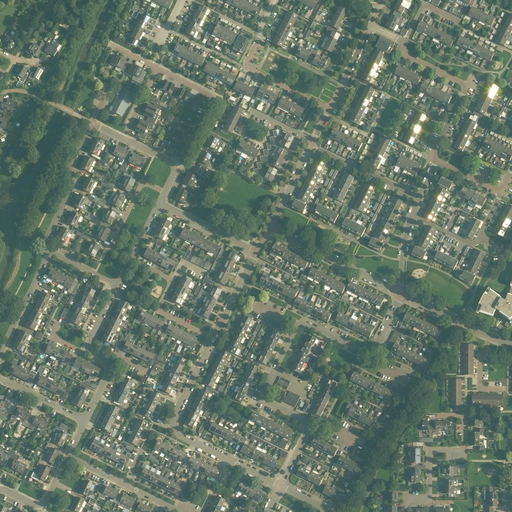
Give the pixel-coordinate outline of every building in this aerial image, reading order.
[(170,0),(166,0),(163,6),(169,9),(173,1),(170,0)] [(241,0),(240,0),(237,8),(243,11),(247,3),(241,0)] [(313,0),(310,7),(314,9),(318,0),(313,0)] [(398,0),(397,4),(405,8),(408,2),(409,3),(410,0),(398,0)] [(247,3),(243,11),(248,13),(252,5),(247,3)] [(349,7),(340,3),(337,9),(346,13),(347,14),(348,14),(346,13),(347,10),(349,10),(350,8),(349,7)] [(405,8),(397,4),(394,10),(395,10),(394,13),(401,17),(405,8)] [(208,9),(199,5),(196,11),(205,15),(208,9)] [(254,16),(258,8),(252,5),(248,13),(254,16)] [(472,7),(468,15),(474,18),(478,10),(472,7)] [(347,14),(346,13),(337,9),(335,15),(343,19),(344,19),(345,20),(345,19),(343,18),(344,15),(346,16),(347,14)] [(478,10),(474,18),(479,21),(484,13),(478,10)] [(205,15),(196,11),(194,16),(202,21),(205,15)] [(297,16),(288,12),(285,16),(295,21),(297,16)] [(147,25),(150,19),(138,13),(135,19),(139,21),(147,25)] [(388,21),(396,25),(399,19),(401,20),(402,17),(401,17),(394,13),(392,16),(391,15),(388,21)] [(485,24),(489,16),(484,13),(479,21),(485,24)] [(344,19),(343,19),(335,15),(332,20),(340,24),(342,25),(340,24),(342,21),(343,21),(344,19)] [(202,21),(194,16),(191,22),(199,26),(202,21)] [(295,21),(285,16),(284,20),(293,25),(295,21)] [(491,27),(495,19),(489,16),(485,24),(491,27)] [(282,24),(285,25),(291,29),(293,25),(284,20),(282,24)] [(329,26),(337,30),(338,27),(339,26),(341,27),(342,25),(340,24),(332,20),(329,26)] [(147,25),(139,21),(136,27),(144,31),(147,25)] [(396,25),(388,21),(386,27),(394,31),(396,25)] [(420,21),(416,29),(422,32),(426,25),(426,24),(420,21)] [(199,26),(191,22),(188,28),(196,32),(199,26)] [(280,28),(282,29),(289,33),(291,29),(285,25),(282,24),(280,28)] [(426,24),(426,25),(422,32),(428,35),(432,28),(432,27),(426,24)] [(216,36),(220,27),(221,27),(216,25),(212,34),(216,36)] [(501,31),(502,31),(510,35),(511,30),(511,29),(504,26),(501,31)] [(144,31),(136,27),(133,32),(141,36),(144,31)] [(221,27),(220,27),(216,36),(220,38),(224,29),(221,27)] [(432,27),(432,28),(428,35),(434,38),(438,30),(432,27)] [(185,34),(193,38),(196,32),(188,28),(185,34)] [(282,29),(280,28),(278,32),(287,36),(289,33),(282,29)] [(224,29),(220,38),(224,40),(228,31),(224,29)] [(439,41),(443,33),(438,30),(434,38),(439,41)] [(128,37),(138,42),(141,36),(133,32),(131,31),(128,37)] [(228,31),(224,40),(227,42),(232,33),(228,31)] [(328,38),(336,42),(337,41),(338,38),(340,38),(341,37),(341,36),(340,36),(340,35),(331,31),(328,38)] [(499,37),(507,41),(510,35),(502,31),(501,31),(499,37)] [(287,36),(278,32),(276,35),(285,40),(287,36)] [(232,33),(227,42),(231,44),(236,35),(232,33)] [(443,33),(439,41),(445,44),(449,36),(443,33)] [(236,35),(231,44),(234,45),(232,50),(240,53),(243,55),(250,41),(244,38),(239,35),(238,37),(236,36),(237,35),(236,35)] [(285,40),(276,35),(274,39),(283,44),(285,40)] [(15,45),(15,43),(16,41),(5,36),(2,43),(6,45),(5,49),(11,52),(13,47),(14,47),(15,45)] [(451,47),(455,38),(449,36),(445,44),(451,47)] [(460,36),(456,44),(462,47),(466,39),(460,36)] [(138,42),(128,37),(126,42),(128,43),(127,44),(135,48),(138,42)] [(380,37),(379,38),(378,42),(375,47),(378,49),(377,51),(376,50),(376,51),(383,54),(384,52),(389,54),(394,44),(380,37)] [(496,42),(504,47),(507,41),(499,37),(496,42)] [(336,42),(328,38),(326,43),(334,47),(335,44),(337,44),(338,42),(337,41),(336,42)] [(283,44),(274,39),(272,43),(281,48),(283,44)] [(468,50),(472,42),(466,39),(462,47),(468,50)] [(39,54),(46,44),(42,42),(38,48),(36,46),(34,45),(32,44),(31,45),(31,44),(30,46),(29,46),(27,49),(28,50),(26,52),(27,52),(26,52),(27,53),(33,57),(33,56),(33,57),(33,56),(34,56),(36,52),(39,54)] [(473,53),(477,45),(472,42),(468,50),(473,53)] [(297,51),(295,55),(300,58),(304,51),(299,48),(300,44),(298,43),(294,50),(297,51)] [(331,53),(333,49),(334,50),(335,48),(336,48),(334,47),(326,43),(323,49),(331,53)] [(58,47),(54,44),(53,46),(52,45),(52,46),(49,45),(47,49),(46,49),(44,51),(47,52),(46,53),(48,55),(49,54),(54,57),(57,51),(56,50),(58,47)] [(172,52),(177,55),(178,55),(182,47),(176,44),(172,52)] [(479,56),(483,48),(477,45),(473,53),(479,56)] [(182,47),(178,55),(184,58),(188,50),(182,47)] [(483,48),(479,56),(485,59),(489,51),(483,48)] [(188,50),(184,58),(189,61),(193,53),(188,50)] [(306,61),(308,58),(308,57),(311,58),(314,51),(311,50),(310,54),(304,51),(300,58),(306,61)] [(316,56),(317,53),(314,51),(311,58),(313,59),(311,63),(317,66),(321,58),(316,56)] [(383,56),(382,56),(383,54),(376,51),(373,57),(381,61),(383,56)] [(490,62),(494,53),(489,51),(485,59),(490,62)] [(195,64),(199,56),(193,53),(189,61),(195,64)] [(109,66),(110,64),(116,67),(120,58),(114,55),(112,60),(109,58),(106,64),(109,66)] [(199,56),(195,64),(201,67),(205,59),(199,56)] [(370,62),(378,66),(381,61),(373,57),(370,62)] [(120,58),(116,67),(121,70),(120,71),(124,73),(127,67),(123,66),(126,61),(120,58)] [(331,60),(328,58),(327,61),(321,58),(317,66),(323,69),(325,65),(327,67),(331,60)] [(367,68),(375,72),(378,66),(370,62),(367,68)] [(207,63),(203,71),(209,74),(213,66),(207,63)] [(127,67),(124,73),(127,75),(128,73),(134,76),(138,67),(132,64),(130,69),(127,67)] [(16,72),(17,72),(15,75),(18,76),(18,77),(18,78),(20,79),(19,81),(23,83),(27,76),(25,75),(25,73),(27,70),(20,66),(19,69),(18,68),(16,72)] [(214,77),(218,69),(213,66),(209,74),(214,77)] [(398,66),(394,74),(400,77),(404,69),(398,66)] [(144,76),(141,75),(144,70),(138,67),(134,76),(132,80),(140,84),(144,76)] [(36,72),(35,75),(31,73),(28,79),(34,82),(35,79),(38,81),(44,69),(38,68),(36,72)] [(364,74),(373,78),(375,72),(367,68),(364,74)] [(220,80),(224,72),(218,69),(214,77),(220,80)] [(404,69),(400,77),(406,80),(410,72),(404,69)] [(226,83),(230,75),(224,72),(220,80),(226,83)] [(410,72),(406,80),(412,83),(416,75),(410,72)] [(361,79),(370,83),(373,78),(364,74),(361,79)] [(231,86),(235,77),(230,75),(226,83),(231,86)] [(417,85),(418,83),(421,77),(416,75),(412,83),(417,85)] [(159,92),(160,89),(165,92),(170,83),(164,81),(162,85),(159,84),(156,90),(159,92)] [(237,81),(233,89),(239,92),(243,84),(237,81)] [(419,90),(420,90),(425,93),(429,85),(423,82),(422,85),(420,88),(419,90)] [(170,83),(165,92),(170,94),(169,97),(172,98),(175,92),(172,91),(175,86),(170,83)] [(498,88),(488,83),(486,87),(496,92),(498,88)] [(243,84),(239,92),(244,95),(248,87),(243,84)] [(429,85),(425,93),(431,96),(435,88),(429,85)] [(375,90),(367,86),(364,92),(372,96),(375,90)] [(248,87),(244,95),(250,98),(254,90),(248,87)] [(496,92),(486,87),(484,91),(494,96),(496,92)] [(121,88),(108,113),(114,116),(115,113),(122,117),(133,94),(125,90),(121,88)] [(262,99),(266,91),(260,88),(256,96),(262,99)] [(435,88),(431,96),(436,99),(440,91),(435,88)] [(181,100),(185,91),(180,89),(178,93),(175,92),(172,98),(175,99),(176,97),(181,100)] [(185,91),(181,100),(186,102),(185,105),(188,106),(191,100),(188,99),(190,94),(185,91)] [(266,91),(262,99),(267,101),(271,93),(266,91)] [(442,102),(446,94),(440,91),(436,99),(442,102)] [(494,96),(484,91),(482,95),(483,95),(492,100),(494,96)] [(361,98),(369,102),(372,96),(364,92),(361,98)] [(271,93),(267,101),(273,104),(277,96),(271,93)] [(448,105),(452,97),(446,94),(442,102),(448,105)] [(492,100),(483,95),(482,95),(480,99),(490,104),(492,100)] [(197,108),(201,99),(196,96),(193,101),(191,100),(188,106),(193,109),(194,106),(197,108)] [(283,109),(287,101),(281,98),(277,106),(283,109)] [(358,103),(366,107),(369,102),(361,98),(358,103)] [(490,104),(480,99),(478,103),(488,108),(490,104)] [(10,100),(8,105),(2,102),(1,104),(0,104),(0,105),(0,110),(10,114),(11,109),(14,110),(16,110),(16,108),(17,108),(18,103),(10,100)] [(287,101),(283,109),(289,112),(293,104),(287,101)] [(366,107),(358,103),(355,109),(363,113),(366,107)] [(476,107),(486,112),(488,108),(478,103),(476,107)] [(153,107),(148,104),(146,109),(154,114),(157,109),(159,110),(161,107),(155,104),(153,107)] [(294,115),(298,107),(293,104),(289,112),(294,115)] [(243,111),(235,107),(232,113),(240,117),(243,111)] [(304,109),(304,110),(298,107),(294,115),(300,118),(299,119),(303,121),(305,115),(308,110),(304,109)] [(474,111),(484,116),(486,112),(476,107),(474,111)] [(438,111),(432,108),(430,112),(429,114),(435,116),(438,111)] [(158,116),(154,114),(146,109),(143,115),(148,117),(147,120),(154,124),(158,116)] [(363,113),(355,109),(352,115),(361,119),(363,113)] [(240,117),(232,113),(229,118),(237,122),(240,117)] [(426,117),(418,113),(415,119),(423,123),(426,117)] [(479,118),(471,114),(468,120),(476,124),(479,118)] [(8,124),(11,117),(5,115),(4,119),(0,117),(0,126),(3,128),(5,123),(8,124)] [(350,120),(358,125),(361,119),(352,115),(350,120)] [(179,126),(188,130),(190,125),(185,123),(187,120),(181,117),(179,120),(182,121),(179,126)] [(237,122),(229,118),(226,124),(234,128),(237,122)] [(412,124),(420,128),(423,123),(415,119),(412,124)] [(138,125),(146,129),(147,127),(152,129),(154,124),(147,120),(145,123),(140,120),(138,125)] [(476,124),(468,120),(465,125),(473,129),(476,124)] [(231,134),(234,128),(226,124),(223,130),(222,129),(220,132),(226,135),(228,132),(231,134)] [(409,130),(417,134),(420,128),(412,124),(409,130)] [(139,136),(144,139),(147,134),(146,133),(145,132),(146,129),(138,125),(135,131),(140,133),(139,136)] [(473,129),(465,125),(462,131),(470,135),(473,129)] [(188,130),(179,126),(177,131),(173,130),(172,132),(179,136),(180,133),(185,136),(188,130)] [(334,129),(330,137),(335,140),(339,132),(334,129)] [(406,135),(415,140),(417,134),(409,130),(406,135)] [(171,142),(180,146),(182,141),(177,139),(179,136),(172,132),(170,131),(169,134),(170,137),(170,138),(173,139),(171,142)] [(470,135),(462,131),(460,136),(468,140),(470,135)] [(339,132),(335,140),(341,143),(345,135),(339,132)] [(478,132),(477,135),(480,136),(479,138),(483,140),(486,135),(478,132)] [(293,138),(285,134),(282,140),(290,144),(293,138)] [(345,135),(341,143),(347,146),(351,138),(345,135)] [(404,141),(412,145),(415,140),(406,135),(404,141)] [(208,141),(216,145),(221,148),(222,144),(222,142),(220,141),(222,139),(216,136),(214,138),(210,136),(208,141)] [(391,140),(383,136),(380,142),(380,143),(388,147),(391,140)] [(468,140),(460,136),(457,142),(465,146),(468,140)] [(95,138),(94,140),(91,146),(99,150),(101,151),(105,142),(95,138)] [(351,138),(347,146),(352,149),(356,141),(351,138)] [(486,138),(481,148),(486,150),(490,140),(491,140),(486,138)] [(280,145),(285,148),(288,149),(290,144),(282,140),(280,145)] [(491,140),(490,140),(486,150),(490,152),(494,142),(491,140)] [(162,144),(161,146),(163,148),(164,150),(170,153),(172,152),(174,150),(177,152),(180,146),(171,142),(168,141),(166,144),(167,144),(166,146),(162,144)] [(216,145),(208,141),(205,146),(210,148),(208,151),(216,155),(220,148),(221,148),(216,145)] [(356,141),(352,149),(358,152),(362,144),(356,141)] [(240,142),(236,150),(242,153),(246,145),(240,142)] [(388,147),(380,143),(380,142),(377,148),(385,152),(388,147)] [(454,148),(462,152),(465,146),(457,142),(454,148)] [(494,142),(490,152),(493,154),(498,144),(494,142)] [(498,144),(493,154),(497,156),(502,146),(498,144)] [(246,145),(242,153),(248,155),(252,147),(246,145)] [(88,152),(96,156),(99,150),(91,146),(88,152)] [(117,146),(113,154),(118,157),(123,149),(117,146)] [(501,158),(506,148),(502,146),(497,156),(501,158)] [(253,158),(257,150),(252,147),(248,155),(248,156),(246,159),(251,161),(253,158)] [(287,152),(279,147),(275,154),(283,158),(284,157),(285,154),(287,154),(288,153),(287,152)] [(385,152),(377,148),(374,154),(382,158),(385,152)] [(505,160),(510,150),(506,148),(501,158),(505,160)] [(124,160),(128,152),(123,149),(118,157),(124,160)] [(200,156),(209,161),(211,162),(212,162),(214,158),(214,159),(216,155),(208,151),(207,154),(203,152),(200,156)] [(133,154),(129,163),(135,165),(139,157),(133,154)] [(281,163),(282,160),(284,160),(285,158),(286,158),(284,157),(283,158),(275,154),(273,159),(281,163)] [(382,158),(374,154),(371,159),(380,163),(382,158)] [(209,161),(200,156),(198,161),(202,163),(201,166),(207,169),(208,166),(209,167),(211,162),(209,161)] [(401,156),(396,165),(400,168),(405,158),(401,156)] [(94,161),(86,157),(83,162),(91,166),(94,161)] [(141,168),(145,160),(139,157),(135,165),(141,168)] [(404,169),(409,160),(405,158),(400,168),(404,169)] [(278,169),(280,165),(281,166),(282,164),(283,164),(281,163),(273,159),(270,165),(278,169)] [(377,169),(379,165),(380,163),(371,159),(369,165),(377,169)] [(326,164),(318,160),(315,165),(323,169),(325,170),(326,168),(324,167),(326,164)] [(409,160),(404,169),(408,171),(413,162),(409,160)] [(80,168),(88,172),(91,166),(83,162),(82,163),(82,162),(80,166),(81,166),(80,168)] [(413,162),(408,171),(412,173),(417,164),(413,162)] [(417,164),(412,173),(416,175),(421,166),(417,164)] [(322,172),(323,169),(315,165),(313,170),(321,174),(323,175),(324,173),(322,172)] [(195,167),(192,172),(194,173),(199,176),(201,176),(202,173),(204,174),(207,169),(201,166),(199,169),(195,167)] [(266,173),(274,177),(277,171),(269,167),(266,173)] [(319,177),(321,174),(313,170),(310,174),(318,179),(320,180),(321,178),(319,177)] [(186,178),(194,183),(196,180),(197,180),(199,176),(194,173),(193,175),(188,173),(186,178)] [(274,177),(266,173),(263,179),(271,183),(274,177)] [(317,182),(318,179),(310,174),(308,179),(316,183),(316,184),(318,184),(319,183),(317,182)] [(346,174),(344,177),(342,176),(341,178),(343,179),(351,183),(354,178),(346,174)] [(134,181),(126,177),(123,183),(132,187),(134,181)] [(447,192),(446,191),(447,189),(449,190),(456,194),(457,191),(451,187),(453,182),(442,177),(438,185),(440,186),(439,188),(438,188),(447,192)] [(95,182),(87,178),(86,180),(85,179),(83,183),(84,183),(84,184),(92,188),(95,182)] [(194,183),(186,178),(183,184),(187,186),(186,188),(192,191),(194,187),(192,186),(194,183)] [(314,187),(316,184),(316,183),(308,179),(305,184),(314,188),(313,188),(315,189),(316,188),(314,187)] [(343,179),(341,182),(340,181),(339,183),(340,184),(341,184),(349,188),(351,183),(343,179)] [(120,188),(129,193),(132,187),(123,183),(120,188)] [(81,189),(89,194),(92,188),(84,184),(81,189)] [(312,191),(313,188),(314,188),(305,184),(303,189),(311,193),(313,194),(314,192),(312,191)] [(340,184),(339,187),(337,186),(336,188),(338,189),(338,188),(346,193),(349,188),(341,184),(340,184)] [(375,188),(367,184),(364,189),(372,193),(374,194),(375,193),(373,192),(375,188)] [(465,199),(469,190),(463,187),(463,188),(461,187),(459,190),(461,191),(459,196),(465,199)] [(186,198),(188,199),(192,191),(186,188),(184,191),(180,189),(178,194),(186,198)] [(338,189),(337,192),(335,191),(334,193),(336,193),(344,197),(346,193),(338,188),(338,189)] [(444,197),(446,194),(448,195),(449,193),(447,192),(438,188),(436,193),(444,197)] [(310,196),(311,193),(303,189),(301,194),(309,198),(311,199),(311,197),(310,196)] [(371,197),(372,193),(364,189),(362,194),(370,198),(371,199),(372,198),(371,197)] [(469,205),(475,193),(469,190),(465,199),(469,200),(468,204),(469,205)] [(124,197),(116,193),(113,198),(123,203),(125,200),(123,199),(124,197)] [(341,202),(344,197),(336,193),(334,196),(333,196),(332,197),(341,202)] [(442,202),(443,198),(445,199),(446,198),(444,197),(436,193),(434,198),(442,202)] [(480,196),(475,193),(469,205),(473,207),(472,208),(474,209),(476,204),(480,196)] [(87,198),(78,194),(76,200),(84,204),(87,198)] [(188,199),(186,198),(178,194),(175,200),(183,204),(185,200),(187,201),(188,199)] [(306,202),(306,203),(308,204),(309,202),(307,201),(309,198),(301,194),(298,199),(299,199),(306,202)] [(368,201),(370,198),(362,194),(359,199),(367,203),(369,204),(370,202),(368,201)] [(480,196),(476,204),(482,207),(486,199),(480,196)] [(110,204),(119,208),(120,206),(121,207),(123,203),(113,198),(110,204)] [(395,198),(393,202),(391,201),(390,203),(392,203),(400,207),(403,202),(395,198)] [(439,207),(439,206),(441,203),(443,204),(444,203),(442,202),(434,198),(431,202),(439,207)] [(292,208),(303,213),(305,208),(313,212),(314,210),(306,206),(307,206),(305,205),(306,202),(299,199),(298,201),(296,200),(292,208)] [(366,206),(367,203),(359,199),(357,204),(365,208),(367,209),(368,207),(366,206)] [(73,206),(81,210),(84,204),(76,200),(73,206)] [(437,211),(438,208),(440,209),(441,207),(439,206),(439,207),(431,202),(429,207),(437,211)] [(392,203),(390,206),(389,206),(388,207),(398,212),(400,207),(392,203)] [(354,209),(362,213),(364,214),(365,212),(363,211),(365,208),(357,204),(354,209)] [(319,205),(314,214),(319,216),(324,208),(319,205)] [(398,212),(388,207),(387,207),(385,212),(387,213),(395,217),(398,212)] [(435,216),(436,213),(438,214),(439,212),(437,211),(429,207),(426,212),(434,216),(435,216)] [(324,208),(319,216),(324,219),(329,210),(324,208)] [(116,213),(108,209),(105,215),(113,219),(116,213)] [(503,213),(511,217),(511,212),(505,209),(503,213)] [(329,210),(324,219),(329,221),(333,212),(329,210)] [(80,216),(72,212),(69,218),(77,222),(80,216)] [(334,223),(338,215),(333,212),(329,221),(334,223)] [(424,217),(432,221),(434,218),(436,219),(436,217),(435,216),(434,216),(426,212),(424,217)] [(387,213),(385,216),(384,215),(383,217),(385,218),(393,222),(395,217),(387,213)] [(501,217),(511,222),(511,219),(511,217),(503,213),(501,217)] [(102,221),(110,225),(113,219),(105,215),(102,221)] [(499,221),(509,226),(511,222),(501,217),(499,221)] [(66,223),(74,227),(77,222),(69,218),(66,223)] [(385,218),(383,221),(381,220),(381,222),(382,223),(390,227),(393,222),(385,218)] [(481,222),(473,218),(470,224),(478,228),(481,222)] [(170,223),(162,219),(159,225),(168,229),(170,223)] [(346,219),(342,227),(347,230),(351,221),(346,219)] [(352,232),(356,224),(351,221),(347,230),(352,232)] [(497,225),(507,229),(509,226),(499,221),(497,225)] [(382,223),(381,226),(379,225),(378,227),(380,227),(388,231),(390,227),(382,223)] [(356,235),(361,226),(356,224),(352,232),(356,235)] [(478,228),(470,224),(467,230),(475,234),(478,228)] [(168,229),(159,225),(157,230),(165,234),(168,229)] [(495,229),(505,233),(507,229),(497,225),(495,229)] [(110,231),(101,226),(99,232),(107,236),(110,231)] [(361,237),(366,228),(361,226),(356,235),(361,237)] [(434,234),(435,232),(436,230),(428,226),(425,231),(433,235),(435,236),(436,234),(434,234)] [(73,233),(62,227),(59,233),(67,237),(69,234),(71,235),(73,233)] [(380,227),(378,231),(377,230),(376,232),(377,232),(386,236),(388,231),(380,227)] [(178,239),(179,238),(185,240),(189,232),(183,229),(181,233),(179,232),(178,234),(176,238),(178,239)] [(493,233),(503,237),(505,233),(495,229),(493,233)] [(164,241),(162,240),(165,234),(157,230),(154,236),(158,238),(157,240),(158,241),(162,243),(164,241)] [(464,236),(472,240),(475,234),(467,230),(464,236)] [(432,238),(433,235),(425,231),(423,236),(431,240),(433,241),(434,239),(432,238)] [(96,238),(104,242),(107,236),(99,232),(96,238)] [(191,243),(195,235),(189,232),(185,240),(191,243)] [(377,232),(376,235),(374,235),(373,236),(376,238),(376,237),(382,241),(383,241),(386,236),(377,232)] [(56,239),(64,243),(67,237),(59,233),(56,239)] [(196,246),(200,238),(195,235),(191,243),(196,246)] [(369,246),(380,252),(383,244),(381,243),(382,241),(376,237),(376,238),(375,240),(373,239),(372,239),(365,235),(363,237),(371,241),(369,246)] [(429,243),(431,240),(423,236),(420,241),(428,245),(430,246),(431,244),(429,243)] [(202,249),(206,241),(200,238),(196,246),(202,249)] [(206,241),(202,249),(208,252),(212,243),(206,241)] [(427,248),(428,245),(420,241),(418,245),(419,246),(425,249),(426,249),(428,250),(429,249),(427,248)] [(100,246),(91,242),(89,248),(97,252),(100,246)] [(212,243),(208,252),(213,254),(212,256),(215,258),(218,252),(215,251),(218,246),(212,243)] [(275,244),(271,252),(276,255),(280,247),(275,244)] [(422,260),(425,255),(433,259),(434,256),(424,251),(425,249),(419,246),(418,248),(416,247),(412,255),(422,260)] [(282,258),(286,250),(280,247),(276,255),(282,258)] [(86,254),(94,258),(97,252),(89,248),(86,254)] [(147,249),(143,257),(149,260),(153,252),(147,249)] [(234,250),(230,253),(227,258),(235,262),(238,257),(235,255),(237,252),(234,250)] [(288,261),(292,253),(286,250),(282,258),(288,261)] [(474,256),(482,260),(485,254),(477,250),(475,254),(473,253),(472,255),(474,256)] [(155,263),(159,254),(153,252),(149,260),(155,263)] [(438,252),(434,260),(439,263),(443,254),(438,252)] [(293,264),(297,256),(292,253),(288,261),(293,264)] [(159,254),(155,263),(160,265),(164,257),(159,254)] [(444,265),(448,257),(443,254),(439,263),(444,265)] [(299,267),(303,258),(297,256),(293,264),(299,267)] [(474,256),(473,259),(471,258),(470,260),(472,261),(472,260),(480,265),(482,260),(474,256)] [(166,268),(170,260),(164,257),(160,265),(166,268)] [(174,267),(176,269),(179,263),(177,261),(176,263),(173,262),(174,259),(171,257),(170,260),(166,268),(172,271),(174,267)] [(449,267),(453,259),(448,257),(444,265),(449,267)] [(235,262),(227,258),(224,264),(232,268),(235,262)] [(303,258),(299,267),(301,268),(300,270),(301,271),(303,272),(300,278),(303,279),(305,276),(309,268),(306,267),(309,261),(303,258)] [(454,270),(458,261),(453,259),(449,267),(454,270)] [(472,261),(470,264),(468,263),(468,264),(469,265),(477,269),(480,265),(472,260),(472,261)] [(221,270),(230,274),(232,268),(224,264),(221,270)] [(469,265),(468,268),(466,268),(465,269),(468,270),(474,274),(475,274),(477,269),(469,265)] [(308,277),(314,279),(318,271),(318,270),(315,268),(314,270),(312,268),(312,269),(309,268),(305,276),(307,278),(308,277)] [(465,271),(464,272),(457,268),(455,270),(463,274),(461,279),(472,285),(475,277),(473,276),(474,274),(468,270),(467,272),(465,271)] [(51,270),(47,278),(53,281),(57,273),(51,270)] [(218,275),(220,276),(227,280),(230,274),(221,270),(218,275)] [(319,282),(323,274),(318,271),(314,279),(319,282)] [(58,284),(62,276),(62,275),(57,273),(53,281),(58,284)] [(325,285),(329,277),(323,274),(319,282),(325,285)] [(62,275),(62,276),(58,284),(64,286),(68,278),(62,275)] [(216,281),(224,285),(227,280),(220,276),(218,275),(216,281)] [(264,275),(260,283),(266,286),(270,278),(264,275)] [(331,288),(335,280),(329,277),(325,285),(331,288)] [(72,285),(74,281),(68,278),(64,286),(62,290),(65,291),(67,288),(69,289),(68,292),(68,293),(70,294),(71,292),(73,288),(74,286),(72,285)] [(179,284),(187,288),(190,282),(182,278),(179,284)] [(270,278),(266,286),(271,289),(275,281),(270,278)] [(336,291),(340,283),(335,280),(331,288),(336,291)] [(275,281),(271,289),(277,291),(281,283),(275,281)] [(352,293),(356,285),(350,282),(346,290),(352,293)] [(281,283),(277,291),(282,294),(287,286),(281,283)] [(342,294),(346,286),(340,283),(336,291),(342,294)] [(95,292),(92,290),(94,287),(87,284),(85,287),(87,288),(84,293),(92,298),(95,292)] [(187,288),(179,284),(176,289),(185,293),(187,288)] [(358,296),(362,288),(356,285),(352,293),(358,296)] [(210,292),(218,296),(221,290),(213,286),(210,292)] [(287,286),(282,294),(288,297),(292,289),(287,286)] [(294,300),(298,292),(300,289),(297,287),(295,291),(292,289),(288,297),(294,300)] [(363,299),(367,291),(362,288),(358,296),(363,299)] [(511,295),(509,295),(507,300),(506,302),(501,299),(502,298),(490,290),(488,288),(486,291),(485,293),(484,295),(483,297),(482,298),(482,299),(481,301),(480,303),(479,305),(478,307),(477,312),(493,317),(494,312),(495,311),(499,313),(508,320),(505,325),(509,328),(511,324),(511,295)] [(185,293),(176,289),(174,295),(182,299),(185,293)] [(369,301),(373,293),(367,291),(363,299),(369,301)] [(40,298),(48,302),(51,296),(53,297),(54,295),(48,292),(47,294),(43,292),(40,298)] [(207,298),(216,302),(218,296),(210,292),(207,298)] [(81,299),(89,303),(92,298),(84,293),(81,299)] [(374,304),(378,296),(373,293),(369,301),(374,304)] [(182,299),(174,295),(171,301),(179,305),(182,299)] [(378,296),(374,304),(380,307),(384,299),(378,296)] [(299,308),(303,300),(298,297),(293,305),(299,308)] [(48,302),(40,298),(37,304),(45,308),(48,302)] [(205,303),(213,307),(216,302),(207,298),(205,303)] [(78,305),(87,309),(89,303),(81,299),(78,305)] [(303,300),(299,308),(305,311),(309,303),(303,300)] [(309,303),(305,311),(310,314),(315,306),(312,305),(313,304),(313,303),(313,302),(312,301),(310,300),(309,303)] [(129,302),(127,304),(121,301),(118,306),(126,311),(130,313),(131,311),(127,309),(129,305),(133,307),(134,304),(129,302)] [(202,309),(210,313),(213,307),(205,303),(202,309)] [(45,308),(37,304),(34,309),(42,313),(42,314),(45,315),(46,313),(45,311),(44,311),(45,308)] [(75,310),(84,315),(87,309),(78,305),(75,310)] [(124,314),(126,311),(118,306),(115,312),(124,316),(123,317),(126,318),(127,319),(128,318),(128,319),(129,318),(128,317),(128,316),(124,314)] [(315,306),(310,314),(316,317),(320,309),(315,306)] [(40,319),(42,314),(42,313),(34,309),(31,315),(40,319)] [(210,313),(202,309),(199,315),(207,319),(210,313)] [(320,309),(316,317),(322,320),(326,311),(320,309)] [(73,316),(81,320),(84,315),(75,310),(73,316)] [(326,311),(322,320),(328,323),(330,317),(333,318),(336,313),(333,311),(332,314),(326,311)] [(113,317),(121,322),(122,322),(126,325),(127,323),(126,322),(124,321),(126,318),(123,317),(124,316),(115,312),(113,317)] [(139,321),(143,322),(147,314),(142,312),(139,318),(136,316),(133,322),(138,324),(139,321)] [(341,324),(345,315),(339,313),(338,314),(336,313),(333,318),(336,320),(335,321),(341,324)] [(408,324),(413,316),(407,313),(403,321),(405,323),(404,326),(407,327),(408,324)] [(145,323),(148,325),(149,325),(153,317),(147,314),(143,322),(140,329),(142,330),(145,323)] [(40,319),(31,315),(28,321),(37,325),(40,319)] [(345,315),(341,324),(347,326),(351,318),(345,315)] [(78,325),(81,320),(73,316),(70,321),(78,325)] [(241,322),(249,326),(252,321),(244,316),(241,322)] [(413,316),(408,324),(414,327),(418,319),(413,316)] [(121,322),(113,317),(110,323),(118,327),(118,328),(122,330),(123,327),(120,326),(122,322),(121,322)] [(151,326),(154,328),(158,320),(153,317),(149,325),(148,325),(146,329),(148,330),(151,326)] [(351,318),(347,326),(352,329),(356,321),(351,318)] [(418,319),(414,327),(420,330),(424,321),(418,319)] [(156,329),(159,331),(157,335),(160,336),(163,330),(161,329),(164,323),(158,320),(154,328),(152,332),(154,333),(156,329)] [(37,325),(28,321),(26,326),(34,331),(37,325)] [(356,321),(352,329),(358,332),(362,324),(356,321)] [(425,333),(429,324),(424,321),(420,330),(425,333)] [(238,328),(246,332),(249,326),(241,322),(238,328)] [(116,331),(118,328),(118,327),(110,323),(107,328),(115,333),(119,335),(122,336),(123,334),(116,331)] [(362,324),(358,332),(364,335),(369,324),(366,323),(365,325),(362,324)] [(369,324),(364,335),(370,338),(374,330),(375,327),(369,324)] [(429,324),(425,333),(431,335),(435,327),(429,324)] [(170,336),(175,328),(169,325),(165,333),(163,332),(161,336),(165,338),(167,334),(170,336)] [(271,333),(280,337),(283,331),(280,330),(278,329),(275,328),(274,327),(274,328),(271,333)] [(435,327),(431,335),(436,338),(436,340),(439,341),(442,335),(439,334),(441,330),(435,327)] [(113,336),(115,333),(107,328),(104,334),(113,338),(112,339),(116,341),(117,338),(113,336)] [(172,337),(176,339),(180,331),(175,328),(170,336),(167,343),(169,344),(172,337)] [(235,333),(243,337),(246,332),(238,328),(235,333)] [(18,336),(27,340),(30,334),(21,330),(18,336)] [(186,333),(180,331),(176,339),(170,349),(172,350),(173,348),(174,346),(174,347),(176,343),(179,345),(181,341),(181,342),(186,333)] [(183,343),(187,344),(191,336),(186,333),(181,342),(181,341),(179,345),(179,346),(181,347),(183,343)] [(232,339),(240,343),(243,337),(235,333),(232,339)] [(269,339),(277,343),(280,337),(271,333),(269,339)] [(111,342),(112,339),(113,338),(104,334),(102,340),(109,343),(109,344),(114,346),(115,344),(111,342)] [(306,341),(314,345),(317,340),(309,335),(306,341)] [(27,340),(18,336),(16,342),(24,346),(27,340)] [(197,339),(191,336),(187,344),(183,351),(185,352),(189,345),(193,347),(197,339)] [(135,341),(126,337),(123,342),(123,343),(125,344),(122,350),(128,353),(132,345),(133,345),(135,341)] [(229,345),(237,349),(240,343),(232,339),(229,345)] [(266,344),(274,349),(277,343),(269,339),(266,344)] [(314,345),(306,341),(303,347),(311,351),(314,345)] [(27,348),(24,346),(16,342),(13,348),(17,350),(16,352),(21,355),(23,353),(24,353),(27,348)] [(136,347),(133,345),(132,345),(128,353),(134,356),(138,347),(138,348),(140,344),(138,343),(136,347)] [(401,346),(395,343),(395,344),(393,347),(392,350),(391,351),(397,354),(401,346)] [(51,356),(55,347),(49,344),(47,349),(44,347),(41,353),(44,355),(45,353),(51,356)] [(141,349),(138,348),(138,347),(134,356),(139,358),(143,350),(144,351),(146,345),(144,344),(141,349)] [(263,350),(271,354),(274,349),(266,344),(263,350)] [(237,349),(229,345),(226,350),(234,355),(237,349)] [(401,346),(397,354),(403,357),(407,349),(401,346)] [(56,358),(61,350),(55,347),(51,356),(56,358)] [(311,351),(303,347),(300,353),(308,357),(311,351)] [(147,352),(144,351),(143,350),(139,358),(144,361),(149,353),(151,349),(149,348),(147,352)] [(407,349),(403,357),(408,360),(412,352),(407,349)] [(473,355),(473,351),(464,351),(464,349),(461,349),(461,352),(464,352),(464,355),(464,357),(473,357),(473,355)] [(56,358),(62,361),(66,353),(61,350),(56,358)] [(218,356),(226,360),(229,354),(221,350),(218,356)] [(260,356),(268,360),(271,354),(263,350),(260,356)] [(149,353),(144,361),(150,364),(152,361),(155,362),(158,356),(159,353),(154,351),(152,355),(149,353)] [(412,352),(408,360),(414,363),(418,355),(412,352)] [(72,356),(66,353),(62,361),(61,364),(65,366),(67,364),(68,364),(72,356)] [(173,357),(177,359),(175,362),(175,363),(183,367),(186,361),(183,360),(185,358),(175,353),(173,357)] [(308,357),(300,353),(297,358),(305,362),(308,357)] [(418,355),(414,363),(419,366),(424,357),(423,357),(418,355)] [(425,369),(429,360),(431,358),(425,355),(423,357),(424,357),(419,366),(425,369)] [(215,361),(223,366),(226,360),(218,356),(215,361)] [(268,360),(260,356),(257,361),(247,356),(246,359),(253,363),(259,366),(260,363),(265,366),(268,360)] [(79,369),(83,361),(77,358),(73,367),(79,369)] [(294,364),(303,368),(305,362),(297,358),(294,364)] [(174,365),(172,368),(180,372),(183,367),(175,363),(175,362),(171,360),(170,363),(174,365)] [(83,361),(79,369),(84,372),(88,364),(83,361)] [(212,367),(221,371),(223,366),(215,361),(212,367)] [(247,370),(255,375),(258,369),(258,368),(259,366),(253,363),(252,365),(250,365),(247,370)] [(14,375),(18,367),(13,364),(12,367),(9,366),(8,366),(6,369),(6,371),(9,372),(9,373),(14,375)] [(88,364),(84,372),(90,375),(94,367),(88,364)] [(303,368),(294,364),(291,370),(300,374),(303,368)] [(171,370),(170,373),(169,374),(178,378),(180,372),(172,368),(169,366),(167,368),(171,370)] [(20,378),(24,370),(18,367),(14,375),(20,378)] [(92,385),(89,383),(93,376),(96,378),(100,370),(94,367),(90,375),(87,382),(85,385),(96,390),(97,387),(97,386),(93,384),(92,385)] [(209,373),(218,377),(221,371),(212,367),(209,373)] [(473,373),(473,369),(464,369),(464,367),(461,367),(461,370),(464,370),(463,376),(473,376),(473,375),(473,373)] [(26,381),(30,373),(24,370),(20,378),(26,381)] [(244,376),(252,380),(255,375),(247,370),(244,376)] [(30,373),(26,381),(32,384),(36,376),(37,374),(31,371),(30,373)] [(168,375),(167,379),(175,383),(178,378),(169,374),(170,373),(166,371),(165,374),(168,375)] [(356,383),(360,375),(354,372),(350,380),(356,383)] [(207,378),(215,383),(218,377),(209,373),(207,378)] [(360,375),(356,383),(361,386),(365,378),(360,375)] [(43,387),(47,379),(41,376),(37,385),(43,387)] [(241,382),(250,386),(252,380),(244,376),(241,382)] [(166,381),(164,384),(164,385),(172,389),(175,383),(167,379),(163,377),(162,379),(166,381)] [(132,379),(131,381),(125,378),(122,384),(130,388),(130,389),(134,391),(135,388),(131,386),(133,383),(137,385),(138,382),(132,379)] [(215,383),(207,378),(204,384),(207,386),(206,389),(212,392),(213,389),(212,388),(215,383)] [(365,378),(361,386),(367,389),(371,381),(365,378)] [(461,384),(461,380),(452,380),(452,378),(448,378),(449,381),(451,381),(451,384),(451,386),(461,386),(461,384)] [(47,379),(43,387),(49,390),(53,382),(47,379)] [(326,385),(334,389),(337,383),(329,379),(326,385)] [(371,381),(367,389),(373,392),(377,384),(371,381)] [(53,382),(49,390),(54,393),(59,385),(58,385),(53,382)] [(60,396),(62,392),(65,393),(66,390),(68,387),(65,386),(65,385),(60,382),(58,385),(59,385),(54,393),(60,396)] [(163,386),(161,390),(157,388),(156,391),(162,394),(163,391),(169,394),(172,389),(164,385),(164,384),(160,382),(159,385),(163,386)] [(239,387),(247,392),(250,386),(241,382),(239,387)] [(78,393),(86,397),(89,391),(85,389),(86,387),(80,384),(79,386),(81,387),(78,393)] [(128,392),(130,389),(130,388),(122,384),(119,389),(127,393),(127,394),(131,396),(132,394),(128,392)] [(377,384),(373,392),(378,395),(382,386),(377,384)] [(334,389),(326,385),(323,390),(332,394),(334,389)] [(384,398),(388,389),(382,386),(378,395),(384,398)] [(236,393),(244,397),(247,392),(239,387),(236,393)] [(125,397),(127,394),(127,393),(119,389),(116,395),(124,399),(128,401),(129,399),(125,397)] [(198,395),(206,399),(209,394),(210,395),(212,392),(206,389),(205,391),(201,389),(198,395)] [(388,389),(384,398),(389,400),(387,404),(390,406),(395,397),(392,396),(394,392),(388,389)] [(151,394),(150,397),(150,398),(158,402),(161,396),(152,392),(149,390),(148,392),(151,394)] [(332,394),(323,390),(321,396),(329,400),(332,394)] [(460,396),(461,396),(461,392),(451,392),(451,390),(449,390),(449,393),(451,393),(451,397),(451,398),(461,398),(460,398),(460,396)] [(244,397),(236,393),(233,392),(229,401),(234,403),(236,400),(241,403),(244,397)] [(86,397),(78,393),(75,399),(84,403),(86,397)] [(149,400),(147,403),(155,407),(158,402),(150,398),(150,397),(141,393),(140,394),(142,395),(142,396),(149,400)] [(123,403),(124,399),(116,395),(114,401),(120,404),(119,406),(125,409),(127,405),(123,403)] [(195,401),(204,405),(206,399),(198,395),(195,401)] [(318,402),(326,406),(329,400),(321,396),(318,402)] [(476,396),(472,396),(472,406),(469,406),(469,409),(473,409),(473,406),(476,406),(478,406),(478,396),(476,396)] [(482,396),(478,396),(478,406),(476,406),(476,409),(479,409),(479,406),(482,406),(484,406),(484,396),(482,396)] [(494,396),(490,396),(490,406),(488,406),(489,409),(491,409),(491,406),(495,406),(496,406),(496,396),(494,396)] [(501,396),(496,396),(496,406),(495,406),(495,409),(498,409),(497,406),(503,406),(503,396),(501,396)] [(84,403),(75,399),(72,404),(81,409),(84,403)] [(0,409),(2,410),(4,407),(8,409),(11,404),(5,401),(4,403),(0,401),(0,409)] [(146,405),(144,408),(144,409),(152,413),(155,407),(147,403),(143,401),(142,403),(146,405)] [(193,407),(201,411),(204,405),(195,401),(193,407)] [(315,407),(323,411),(326,406),(318,402),(315,407)] [(353,418),(357,410),(359,407),(353,404),(352,405),(349,403),(346,408),(350,410),(348,415),(353,418)] [(460,408),(461,408),(461,404),(451,404),(451,403),(449,403),(449,405),(451,405),(451,411),(461,411),(461,410),(460,410),(460,408)] [(117,414),(119,410),(123,412),(125,409),(119,406),(117,409),(111,406),(108,411),(117,415),(116,416),(120,418),(121,415),(117,414)] [(143,411),(141,414),(138,412),(136,415),(142,418),(143,415),(149,419),(152,413),(144,409),(144,408),(140,406),(139,409),(143,411)] [(190,412),(198,416),(201,411),(193,407),(190,412)] [(323,411),(315,407),(312,413),(320,417),(323,411)] [(21,419),(25,411),(19,408),(16,414),(13,413),(8,423),(10,423),(12,420),(15,422),(18,417),(21,419)] [(357,410),(353,418),(359,421),(363,413),(357,410)] [(25,411),(21,419),(20,422),(23,423),(22,425),(27,428),(30,422),(28,420),(31,414),(25,411)] [(115,419),(116,416),(117,415),(108,411),(106,417),(114,421),(121,425),(122,423),(115,419)] [(187,418),(195,422),(198,416),(190,412),(187,418)] [(254,423),(258,415),(253,412),(251,416),(248,415),(245,420),(243,424),(246,425),(249,421),(254,423)] [(363,413),(359,421),(364,424),(369,416),(363,413)] [(258,415),(254,423),(260,426),(264,418),(258,415)] [(38,427),(42,419),(36,416),(33,423),(30,422),(27,428),(32,430),(35,426),(38,427)] [(369,416),(364,424),(370,427),(374,418),(369,416)] [(481,427),(481,420),(481,416),(476,416),(476,420),(471,420),(471,427),(481,427)] [(112,424),(114,421),(106,417),(103,422),(111,426),(111,427),(115,429),(116,426),(112,424)] [(138,421),(136,425),(144,429),(147,423),(139,420),(139,419),(135,417),(134,419),(138,421)] [(195,422),(187,418),(184,424),(192,428),(195,422)] [(264,418),(260,426),(266,429),(270,421),(264,418)] [(374,418),(370,427),(376,429),(380,421),(374,418)] [(42,419),(38,427),(41,429),(39,434),(45,436),(48,430),(45,429),(48,423),(42,419)] [(214,434),(218,425),(213,423),(213,421),(210,420),(207,425),(210,427),(208,431),(214,434)] [(270,421),(266,429),(271,432),(275,423),(270,421)] [(382,432),(386,424),(380,421),(376,429),(382,432)] [(113,432),(109,430),(111,427),(111,426),(103,422),(100,428),(102,429),(101,432),(111,437),(113,432)] [(386,424),(382,432),(387,435),(392,427),(393,425),(387,422),(386,424)] [(423,431),(426,431),(426,435),(433,435),(433,426),(429,426),(429,422),(423,422),(423,431)] [(443,432),(443,422),(436,422),(436,426),(433,426),(433,435),(439,435),(439,432),(443,432)] [(453,428),(449,428),(449,422),(443,422),(443,432),(446,432),(446,435),(453,435),(453,428)] [(65,434),(68,427),(61,423),(59,428),(56,426),(55,429),(54,428),(53,431),(58,434),(56,437),(64,441),(67,435),(65,434)] [(135,427),(133,430),(141,435),(144,429),(136,425),(132,423),(131,425),(135,427)] [(275,423),(271,432),(277,434),(281,426),(275,423)] [(218,425),(214,434),(220,436),(219,438),(224,428),(218,425)] [(281,426),(277,434),(283,437),(287,429),(281,426)] [(132,432),(131,436),(139,440),(141,435),(133,430),(129,428),(128,430),(132,432)] [(225,439),(229,431),(224,428),(219,438),(222,439),(223,438),(225,439)] [(279,444),(278,446),(284,449),(285,446),(282,445),(284,441),(286,442),(288,442),(293,432),(287,429),(283,437),(279,444)] [(471,440),(479,440),(479,437),(484,437),(484,429),(476,429),(476,433),(471,433),(471,440)] [(229,431),(225,439),(231,442),(235,434),(229,431)] [(246,455),(250,447),(251,444),(245,441),(249,434),(246,433),(244,438),(243,438),(240,445),(242,447),(240,452),(246,455)] [(130,438),(128,441),(124,439),(122,442),(128,445),(130,442),(136,446),(139,440),(131,436),(127,434),(126,436),(130,438)] [(235,434),(231,442),(237,445),(237,444),(240,445),(243,438),(241,437),(235,434)] [(64,441),(56,437),(53,436),(51,439),(50,438),(47,443),(54,447),(55,444),(61,447),(64,441)] [(308,444),(311,445),(311,446),(316,449),(320,440),(315,438),(314,439),(311,437),(308,444)] [(89,445),(91,446),(90,449),(95,452),(99,443),(100,444),(102,440),(99,439),(98,441),(94,439),(94,441),(92,440),(89,445)] [(103,445),(100,444),(99,443),(95,452),(101,454),(105,446),(105,447),(108,441),(106,440),(103,445)] [(320,440),(316,449),(322,452),(326,443),(320,440)] [(479,440),(471,440),(471,446),(475,446),(476,450),(484,450),(484,443),(479,443),(479,440)] [(153,454),(156,450),(159,452),(163,444),(158,441),(154,449),(151,453),(153,454)] [(48,454),(56,458),(59,452),(52,449),(54,447),(47,443),(45,449),(49,451),(48,454)] [(109,448),(105,447),(105,446),(101,454),(106,457),(110,449),(111,449),(113,444),(111,443),(109,448)] [(328,454),(332,446),(326,443),(322,452),(328,454)] [(161,453),(164,454),(165,455),(169,447),(163,444),(159,452),(157,456),(159,457),(161,453)] [(250,447),(246,455),(251,458),(255,450),(256,447),(254,446),(253,448),(250,447)] [(332,446),(328,454),(334,457),(332,461),(335,462),(338,456),(337,456),(335,455),(338,449),(332,446)] [(114,451),(111,449),(110,449),(106,457),(112,460),(116,452),(118,448),(116,447),(114,451)] [(119,454),(116,452),(112,460),(117,463),(121,455),(122,455),(125,448),(123,447),(119,454)] [(167,456),(170,457),(174,449),(169,447),(165,455),(164,454),(161,461),(163,463),(167,456)] [(411,456),(420,456),(420,450),(417,450),(417,447),(408,447),(408,451),(411,451),(411,456)] [(0,462),(5,465),(9,459),(11,460),(14,454),(15,453),(15,452),(10,449),(8,453),(5,451),(3,454),(0,460),(0,462)] [(172,458),(175,460),(176,460),(180,452),(174,449),(170,457),(167,463),(169,464),(172,458)] [(261,452),(255,450),(251,458),(257,461),(261,452)] [(124,456),(122,455),(121,455),(117,463),(123,465),(124,462),(126,463),(131,454),(127,452),(124,456)] [(180,452),(176,460),(175,460),(173,464),(175,465),(177,461),(181,463),(179,467),(182,468),(185,462),(182,461),(185,455),(180,452)] [(260,463),(260,462),(262,463),(267,455),(261,452),(257,461),(256,462),(260,463)] [(10,468),(16,471),(22,459),(19,458),(19,457),(20,455),(15,453),(14,454),(11,460),(13,461),(10,468)] [(56,458),(48,454),(46,458),(41,455),(40,459),(39,459),(38,460),(45,464),(46,461),(53,464),(56,458)] [(267,455),(262,463),(268,466),(272,458),(267,455)] [(343,467),(347,459),(341,456),(340,457),(338,455),(337,456),(338,456),(335,462),(333,466),(342,470),(343,467)] [(420,456),(411,456),(411,460),(406,460),(406,466),(408,466),(416,466),(416,463),(420,463),(420,456)] [(192,468),(196,460),(190,457),(190,458),(189,458),(184,468),(190,471),(192,468)] [(274,469),(275,467),(276,464),(278,462),(278,461),(272,458),(268,466),(274,469)] [(22,459),(16,471),(22,474),(26,467),(28,469),(31,463),(26,460),(25,461),(22,459)] [(347,459),(343,467),(348,470),(352,462),(347,459)] [(39,471),(47,475),(50,469),(44,466),(45,464),(38,460),(39,461),(36,466),(41,468),(39,471)] [(194,469),(197,471),(201,463),(196,460),(192,468),(190,471),(190,472),(192,473),(194,469)] [(354,473),(358,465),(352,462),(348,470),(354,473)] [(199,472),(203,473),(203,474),(207,466),(201,463),(197,471),(195,475),(197,476),(199,472)] [(143,471),(140,477),(146,479),(150,471),(150,472),(152,468),(150,467),(148,470),(145,469),(146,465),(143,464),(140,469),(143,471)] [(447,475),(458,475),(458,464),(450,464),(450,468),(445,468),(445,470),(445,475),(447,475)] [(302,478),(307,467),(308,466),(305,465),(304,467),(301,465),(300,467),(296,475),(302,478)] [(358,465),(354,473),(353,476),(358,478),(360,476),(361,474),(364,468),(358,465)] [(205,475),(208,476),(212,468),(207,466),(203,474),(203,473),(200,478),(203,479),(205,475)] [(411,476),(420,476),(420,470),(417,470),(416,466),(408,466),(408,470),(411,470),(411,476)] [(307,467),(302,478),(308,480),(312,472),(310,471),(311,469),(307,467)] [(217,479),(215,477),(218,471),(212,468),(208,476),(206,480),(208,481),(210,477),(214,479),(212,483),(215,485),(217,479)] [(150,471),(146,479),(151,482),(155,474),(156,474),(158,470),(155,469),(153,473),(150,472),(150,471)] [(37,481),(38,478),(44,481),(47,475),(39,471),(38,475),(33,472),(30,478),(37,481)] [(155,474),(151,482),(156,485),(161,477),(163,473),(161,472),(159,476),(156,474),(155,474)] [(313,483),(318,475),(312,472),(308,480),(313,483)] [(164,479),(161,477),(156,485),(162,488),(166,480),(169,474),(167,473),(164,479)] [(318,475),(313,483),(319,486),(320,485),(322,487),(325,481),(329,474),(327,473),(326,473),(324,477),(322,476),(321,477),(318,475)] [(170,482),(166,480),(162,488),(167,491),(171,483),(172,483),(175,477),(173,476),(170,482)] [(416,487),(416,483),(420,483),(420,476),(411,476),(411,480),(408,480),(408,487),(416,487)] [(445,488),(453,488),(453,484),(456,484),(456,477),(449,477),(449,481),(445,481),(445,488)] [(175,484),(172,483),(171,483),(167,491),(173,493),(177,485),(178,486),(180,479),(178,478),(175,484)] [(82,487),(89,490),(92,492),(95,486),(85,481),(82,487)] [(328,496),(332,488),(327,485),(328,482),(325,481),(322,487),(325,488),(322,493),(328,496)] [(238,491),(242,493),(246,485),(240,482),(236,490),(234,494),(236,495),(238,491)] [(181,487),(178,486),(177,485),(173,493),(179,496),(180,494),(182,495),(187,485),(183,483),(181,487)] [(244,494),(247,496),(248,496),(252,488),(246,485),(242,493),(239,497),(242,498),(244,494)] [(109,497),(112,490),(106,486),(106,487),(105,487),(105,488),(103,487),(99,496),(104,499),(106,495),(109,497)] [(89,490),(82,487),(79,493),(86,496),(89,490)] [(485,494),(485,501),(488,501),(497,501),(497,494),(496,494),(496,487),(483,487),(483,491),(485,491),(485,494)] [(249,497),(253,498),(253,499),(257,491),(252,488),(248,496),(247,496),(245,500),(247,501),(249,497)] [(332,488),(328,496),(334,499),(338,491),(332,488)] [(339,502),(344,494),(343,493),(345,491),(339,488),(338,491),(334,499),(339,502)] [(453,488),(445,488),(445,494),(449,494),(449,498),(456,498),(456,491),(453,491),(453,488)] [(112,490),(109,497),(111,498),(110,501),(115,504),(119,496),(117,495),(118,492),(112,490)] [(394,493),(394,490),(385,490),(385,496),(389,496),(389,497),(388,497),(387,498),(387,500),(387,501),(397,501),(397,493),(394,493)] [(264,498),(261,497),(263,493),(257,491),(253,499),(253,498),(250,503),(253,504),(255,500),(261,503),(264,498)] [(344,494),(339,502),(345,505),(347,501),(350,502),(353,497),(350,495),(349,496),(344,494)] [(129,498),(123,495),(122,498),(119,496),(115,504),(123,508),(124,508),(129,498)] [(73,503),(81,507),(84,501),(76,497),(73,503)] [(223,504),(224,501),(228,503),(230,500),(229,500),(224,497),(223,500),(216,497),(214,502),(222,506),(221,507),(225,509),(227,506),(223,504)] [(135,501),(129,498),(124,508),(130,511),(135,501)] [(497,501),(488,501),(488,507),(485,507),(485,511),(493,511),(493,507),(497,507),(497,501)] [(220,510),(221,507),(222,506),(214,502),(211,508),(219,511),(218,511),(223,511),(224,511),(220,510)] [(78,511),(81,507),(73,503),(70,509),(76,511),(78,511)] [(139,511),(142,511),(146,506),(140,503),(135,511),(138,511),(139,511)] [(388,511),(396,511),(397,507),(393,507),(393,503),(385,503),(385,509),(388,509),(388,511)]
